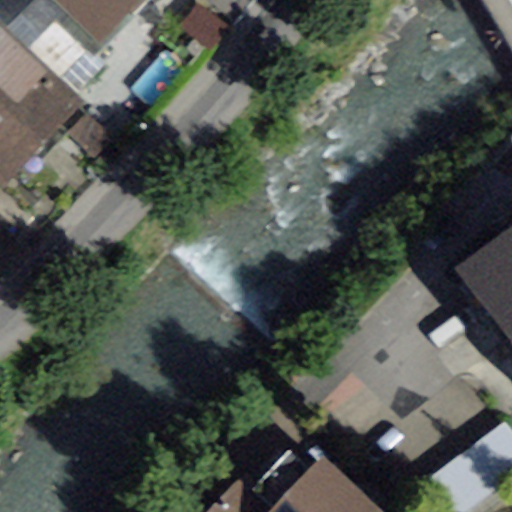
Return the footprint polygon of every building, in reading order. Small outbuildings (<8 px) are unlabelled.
[(0,0),(0,35),(46,79),(81,43),(94,56),(146,0),(0,0)] [(0,179),(3,182),(3,181),(74,106),(46,79),(0,35),(0,179)] [(0,252),(37,213),(3,181),(3,182),(0,179),(0,252)] [(511,250),(458,292),(511,362),(511,250)] [(384,511),(367,495),(354,495),(347,503),(323,481),(317,487),(288,460),(256,494),(243,482),(214,511),(384,511)]
